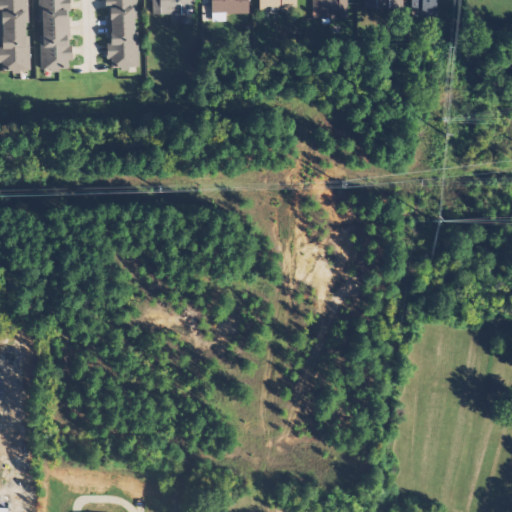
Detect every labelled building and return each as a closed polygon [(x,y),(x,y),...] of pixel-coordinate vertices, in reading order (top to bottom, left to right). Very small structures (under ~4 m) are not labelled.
[(0,0),(0,72),(31,72),(28,0),(0,0)] [(35,0),(37,70),(70,69),(68,0),(35,0)] [(104,0),(106,65),(139,65),(137,0),(104,0)] [(152,0),(152,14),(193,14),(193,0),(152,0)] [(248,0),(210,0),(210,18),(229,18),(229,10),(248,10),(248,0)] [(295,0),(259,0),(259,8),(295,8),(295,0)] [(311,0),(312,18),(347,17),(347,0),(311,0)] [(363,0),(363,8),(402,8),(402,0),(363,0)] [(436,0),(410,0),(410,15),(436,15),(436,0)]
